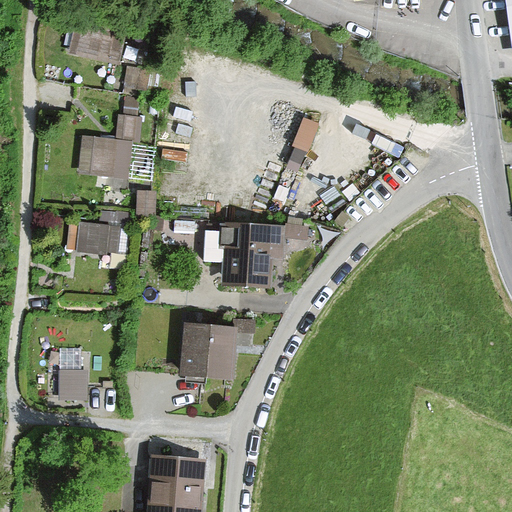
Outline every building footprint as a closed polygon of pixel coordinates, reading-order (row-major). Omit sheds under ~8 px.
[(117,33),(83,26),(77,53),(111,61),(117,33)] [(302,116),(294,144),(311,149),(319,121),(302,116)] [(134,118),(124,117),(123,137),(133,138),(134,118)] [(115,151),(93,149),(91,170),(112,173),(115,151)] [(102,206),(101,221),(126,222),(127,208),(102,206)] [(116,252),(118,228),(83,224),(80,251),(104,254),(104,251),(116,252)] [(227,263),(226,280),(267,282),(269,250),(279,250),(280,230),(221,227),(221,232),(206,231),(204,262),(227,263)] [(206,315),(189,314),(184,375),(229,379),(233,330),(205,328),(206,315)] [(74,373),(63,373),(63,391),(74,391),(74,373)] [(197,511),(202,462),(155,458),(150,511),(197,511)]
